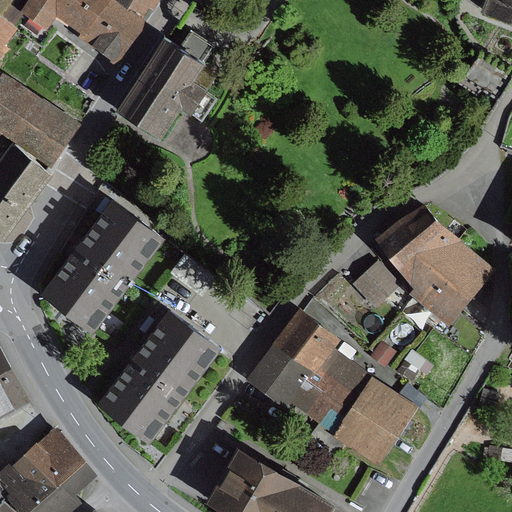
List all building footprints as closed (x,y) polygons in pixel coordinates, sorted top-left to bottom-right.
[(111,0),(30,0),(25,6),(51,26),(60,14),(86,34),(111,0)] [(152,19),(125,0),(111,0),(86,34),(122,60),(152,19)] [(158,0),(131,0),(151,12),(158,0)] [(511,0),(483,0),(476,20),(511,32),(511,0)] [(20,27),(0,10),(0,62),(13,47),(7,42),(20,27)] [(178,53),(161,42),(115,116),(122,120),(158,143),(178,112),(200,126),(217,99),(194,85),(218,46),(192,30),(178,53)] [(511,66),(483,50),(468,75),(498,95),(511,73),(511,66)] [(82,120),(6,69),(0,78),(0,136),(2,138),(9,128),(55,159),(82,120)] [(56,167),(18,138),(6,154),(0,150),(0,225),(8,233),(56,167)] [(119,194),(50,289),(101,326),(170,232),(119,194)] [(428,202),(409,216),(443,257),(463,236),(428,202)] [(409,216),(382,234),(420,283),(439,262),(443,257),(409,216)] [(443,257),(439,262),(476,292),(499,266),(463,236),(443,257)] [(186,254),(172,272),(202,294),(216,277),(186,254)] [(381,259),(355,282),(377,306),(403,283),(381,259)] [(420,283),(415,289),(452,319),(476,292),(439,262),(420,283)] [(377,306),(355,282),(344,293),(366,317),(377,306)] [(227,343),(175,304),(106,398),(158,436),(227,343)] [(305,306),(282,338),(334,376),(360,394),(375,374),(337,346),(346,335),(305,306)] [(334,376),(282,338),(252,376),(308,412),(334,376)] [(383,340),(372,354),(387,364),(397,350),(383,340)] [(0,343),(0,412),(1,413),(3,417),(31,399),(0,343)] [(413,349),(406,359),(421,369),(428,375),(435,364),(413,349)] [(406,359),(399,369),(413,380),(421,369),(406,359)] [(422,405),(375,374),(360,394),(336,432),(347,439),(383,461),(422,405)] [(360,394),(334,376),(308,412),(321,421),(336,432),(360,394)] [(409,383),(403,391),(423,404),(428,396),(409,383)] [(336,432),(321,421),(311,436),(336,454),(347,439),(336,432)] [(18,460),(71,511),(87,498),(80,491),(103,470),(60,423),(42,440),(41,438),(18,460)] [(332,511),(342,496),(245,441),(214,495),(244,511),(332,511)] [(70,511),(71,511),(18,460),(0,475),(0,511),(70,511)]
